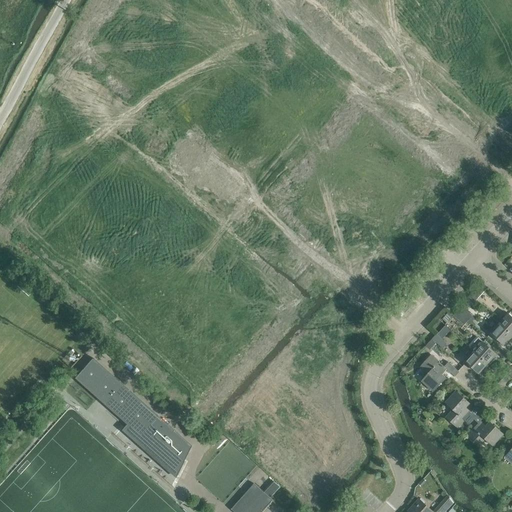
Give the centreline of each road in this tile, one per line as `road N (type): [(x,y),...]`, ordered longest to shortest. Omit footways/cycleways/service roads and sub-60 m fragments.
road 1 (residential): [(382,511),(405,476),(377,401),(380,356),(475,258)]
road 2 (unclassified): [(0,119),(65,0)]
